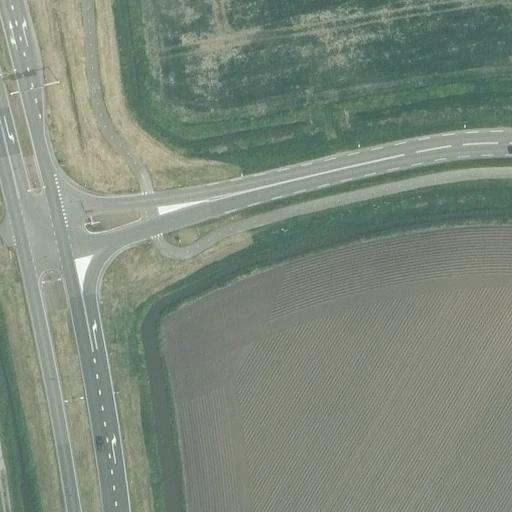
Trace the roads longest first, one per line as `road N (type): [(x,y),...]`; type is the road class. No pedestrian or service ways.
road 1 (secondary): [(151,214),(443,148),(511,144)]
road 2 (trunk): [(20,240),(73,511)]
road 3 (trunk): [(113,511),(92,351),(67,245)]
road 4 (primary): [(61,215),(12,0)]
